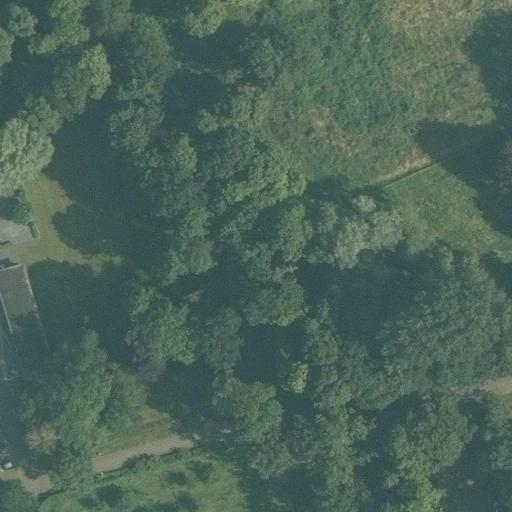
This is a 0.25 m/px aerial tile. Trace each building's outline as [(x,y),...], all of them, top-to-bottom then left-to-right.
[(23,264),(0,270),(0,282),(26,275),(23,264)] [(0,282),(0,293),(0,295),(29,286),(26,275),(0,282)] [(0,295),(4,307),(33,298),(29,286),(0,295)] [(4,307),(7,318),(36,309),(33,298),(4,307)] [(7,318),(11,329),(40,321),(36,309),(7,318)] [(11,329),(14,341),(43,332),(40,321),(11,329)] [(14,341),(18,352),(47,343),(43,332),(14,341)] [(18,352),(21,364),(50,355),(47,343),(18,352)] [(50,355),(21,364),(25,375),(53,366),(50,355)]
